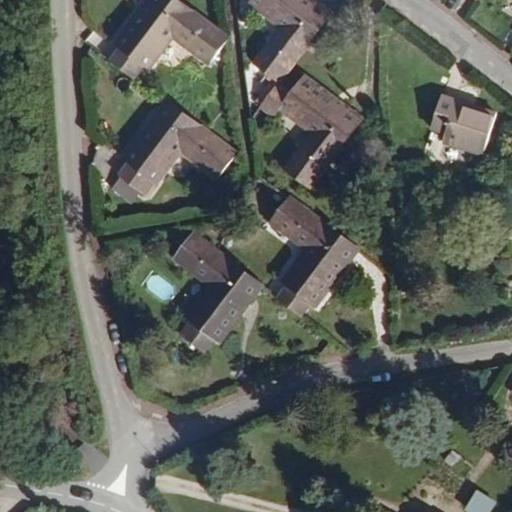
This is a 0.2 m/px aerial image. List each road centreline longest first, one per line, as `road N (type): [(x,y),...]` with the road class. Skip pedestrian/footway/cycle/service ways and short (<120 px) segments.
road 1 (residential): [(133,444),(95,348),(78,244),(65,0)]
road 2 (residential): [(511,351),(337,372),(133,444)]
road 3 (residential): [(394,0),(511,89)]
